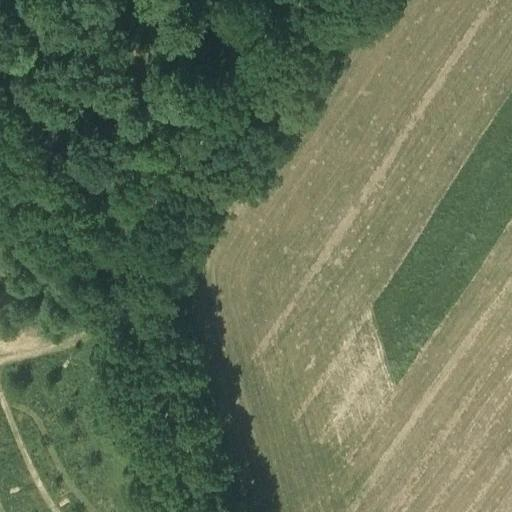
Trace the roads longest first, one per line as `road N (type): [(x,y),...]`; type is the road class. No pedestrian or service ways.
road 1 (track): [(294,0),(118,265),(157,349),(202,511)]
road 2 (unclassified): [(118,265),(0,119)]
